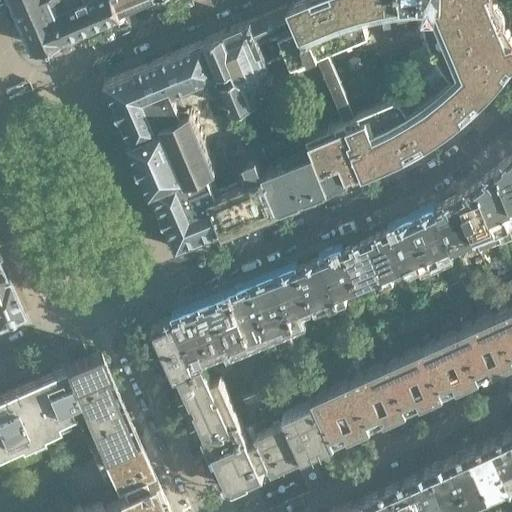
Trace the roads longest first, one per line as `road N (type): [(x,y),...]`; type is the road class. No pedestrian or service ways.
road 1 (residential): [(115,306),(390,195),(443,168),(511,111)]
road 2 (residential): [(511,397),(282,511)]
road 3 (residential): [(229,0),(20,86)]
road 4 (residential): [(205,511),(115,306)]
road 5 (residential): [(64,322),(0,180)]
